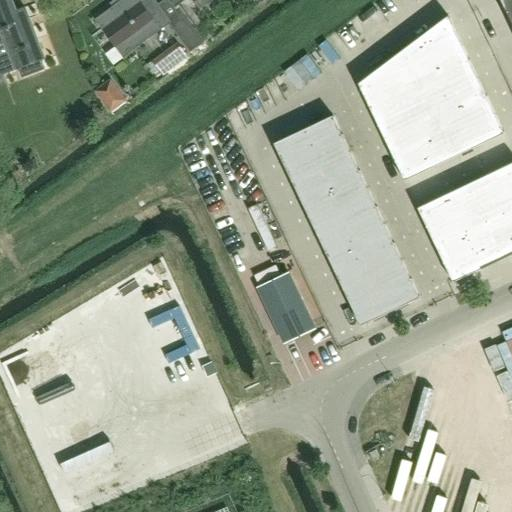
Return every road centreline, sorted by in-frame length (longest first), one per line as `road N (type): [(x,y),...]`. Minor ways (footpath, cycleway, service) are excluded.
road 1 (unclassified): [(511,297),(308,394)]
road 2 (unclassified): [(308,394),(361,511)]
